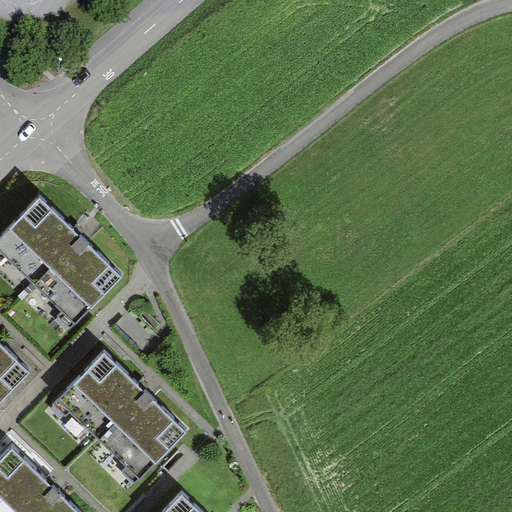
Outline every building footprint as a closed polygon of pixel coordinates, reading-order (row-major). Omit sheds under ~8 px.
[(38,196),(0,235),(0,251),(75,324),(121,277),(38,196)] [(0,342),(0,400),(29,371),(0,342)] [(101,349),(57,395),(143,476),(187,430),(101,349)] [(83,511),(8,440),(0,448),(0,511),(83,511)] [(203,511),(180,490),(159,511),(203,511)]
